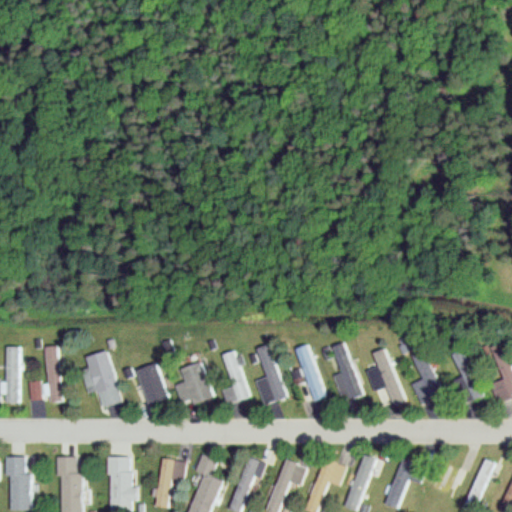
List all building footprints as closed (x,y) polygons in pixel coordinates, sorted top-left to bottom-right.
[(339,372),(347,400),(367,394),(352,340),(327,347),(330,360),(339,358),(343,371),(339,372)] [(511,358),(507,341),(486,347),(502,402),(511,399),(511,358)] [(294,397),(275,343),(260,348),(270,377),(261,380),(269,405),(294,397)] [(333,398),(312,343),(297,349),(317,403),(333,398)] [(64,401),(65,346),(50,345),(49,400),(64,401)] [(25,347),(9,347),(9,402),(25,402),(25,347)] [(256,398),(242,349),(226,354),(235,384),(226,387),(231,405),(256,398)] [(443,360),(465,399),(484,388),(462,349),(443,360)] [(114,350),(94,355),(106,408),(127,403),(114,350)] [(377,354),(380,362),(369,366),(379,391),(400,382),(387,350),(377,354)] [(190,381),(180,385),(189,408),(221,396),(207,360),(185,368),(190,381)] [(141,370),(153,404),(174,397),(162,363),(141,370)] [(34,380),(34,399),(46,399),(46,380),(34,380)] [(433,389),(430,380),(419,384),(427,403),(435,400),(431,390),(433,389)] [(355,452),(343,448),(339,460),(328,456),(312,508),(318,510),(317,511),(324,511),(335,479),(346,482),(355,452)] [(197,487),(201,488),(193,511),(217,511),(229,477),(220,474),(224,459),(207,453),(197,487)] [(349,506),(363,511),(382,458),(368,453),(349,506)] [(246,511),(247,511),(270,461),(255,454),(233,506),(246,511)] [(12,510),(35,510),(35,455),(12,455),(12,510)] [(64,511),(86,511),(86,455),(64,455),(64,511)] [(113,511),(139,511),(139,501),(144,501),(144,486),(136,486),(136,456),(113,456),(113,511)] [(289,456),(273,510),(280,511),(286,511),(296,481),(308,485),(314,463),(289,456)] [(482,456),(466,505),(480,510),(496,461),(482,456)] [(165,457),(159,505),(175,507),(178,479),(189,480),(192,460),(165,457)] [(511,511),(511,483),(503,508),(511,511)]
